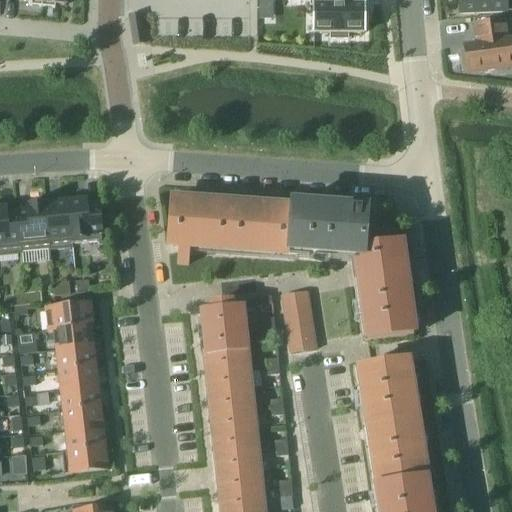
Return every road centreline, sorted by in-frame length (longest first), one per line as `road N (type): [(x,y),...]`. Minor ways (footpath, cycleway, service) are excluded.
road 1 (residential): [(128,161),(168,511)]
road 2 (residential): [(476,511),(427,180)]
road 3 (residential): [(128,161),(427,180)]
road 4 (residential): [(427,180),(409,0)]
road 5 (residential): [(0,165),(128,161)]
road 6 (residential): [(128,161),(109,36)]
